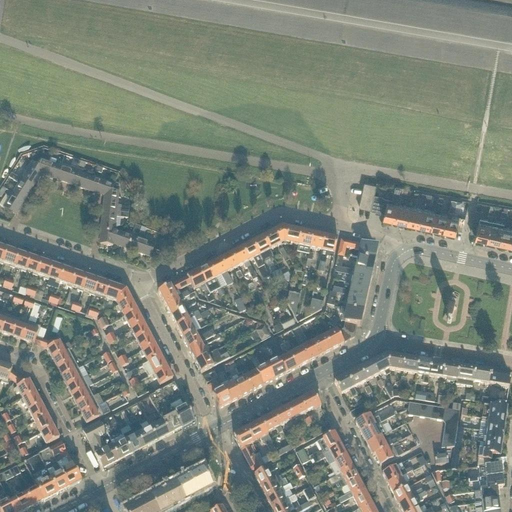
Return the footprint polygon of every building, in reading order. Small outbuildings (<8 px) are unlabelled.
[(56,180),(60,168),(49,164),(51,158),(42,155),(40,161),(38,167),(41,175),(56,180)] [(41,175),(38,167),(40,161),(36,160),(30,168),(28,167),(27,169),(29,170),(22,181),(33,188),(41,175)] [(78,169),(79,168),(81,162),(74,160),(71,167),(73,168),(72,172),(62,169),(64,164),(62,164),(60,168),(56,180),(73,186),(78,169)] [(83,172),(83,171),(78,169),(73,186),(89,192),(93,179),(95,175),(88,173),(87,177),(84,176),(85,172),(83,172)] [(24,202),(33,188),(22,181),(12,174),(9,178),(19,185),(13,194),(13,195),(24,202)] [(112,192),(114,187),(114,186),(93,179),(89,192),(105,197),(112,192)] [(376,191),(377,184),(365,182),(363,188),(376,191)] [(400,201),(401,197),(403,187),(396,186),(393,199),(389,198),(385,212),(384,217),(396,219),(400,203),(400,201)] [(129,214),(129,208),(117,207),(119,187),(114,187),(112,192),(105,197),(103,212),(129,214)] [(374,197),(376,191),(363,188),(362,194),(374,197)] [(13,195),(13,194),(9,192),(0,205),(0,206),(15,216),(24,202),(13,195)] [(373,203),(374,197),(362,194),(361,200),(373,203)] [(380,211),(383,197),(377,195),(374,209),(380,211)] [(385,212),(389,198),(383,197),(380,211),(385,212)] [(372,209),(373,203),(361,200),(359,206),(372,209)] [(440,212),(442,201),(437,200),(435,211),(432,227),(444,230),(447,213),(440,212)] [(412,206),(400,203),(396,219),(408,222),(412,206)] [(420,225),(423,208),(412,206),(408,222),(420,225)] [(488,240),(493,220),(495,208),(490,207),(487,219),(480,217),(477,233),(476,237),(488,240)] [(432,227),(435,211),(423,208),(420,225),(432,227)] [(504,226),(508,211),(500,209),(499,215),(502,216),(501,222),(493,220),(488,240),(500,242),(504,226)] [(480,217),(482,211),(476,210),(471,231),(477,233),(480,217)] [(128,219),(129,214),(103,212),(102,228),(115,230),(116,218),(128,219)] [(457,228),(460,216),(447,213),(444,230),(456,232),(457,228)] [(463,230),(466,218),(460,216),(457,228),(463,230)] [(511,227),(504,226),(500,242),(511,244),(511,227)] [(134,252),(142,229),(137,227),(133,238),(121,234),(117,247),(134,252)] [(115,232),(115,230),(102,228),(100,245),(113,246),(113,245),(117,247),(121,234),(115,232)] [(298,247),(301,232),(282,228),(274,232),(281,246),(284,244),(298,247)] [(143,242),(147,230),(142,229),(134,252),(151,258),(155,246),(143,242)] [(270,251),(281,246),(274,232),(263,238),(270,251)] [(310,250),(313,235),(301,232),(298,247),(303,248),(310,250)] [(322,252),(325,238),(313,235),(310,250),(322,252)] [(273,257),(270,251),(263,238),(252,244),(259,257),(262,263),(273,257)] [(327,258),(333,259),(337,240),(325,238),(322,252),(319,263),(325,265),(327,258)] [(346,249),(347,242),(341,241),(338,257),(344,258),(346,249)] [(371,275),(377,249),(347,242),(346,249),(361,252),(358,266),(355,266),(354,271),(371,275)] [(262,263),(259,257),(252,244),(241,249),(248,263),(253,260),(258,270),(259,270),(262,275),(267,272),(262,263)] [(257,279),(248,263),(241,249),(230,255),(237,268),(243,265),(246,270),(247,270),(253,281),(257,279)] [(14,270),(15,268),(19,255),(8,251),(3,264),(4,264),(12,267),(12,269),(14,270)] [(26,272),(31,258),(19,255),(15,268),(24,271),(23,273),(25,274),(26,272)] [(227,274),(237,268),(230,255),(220,261),(226,274),(227,274)] [(341,269),(344,258),(338,257),(335,267),(341,269)] [(37,278),(38,276),(42,262),(31,258),(26,272),(35,275),(34,277),(37,278)] [(227,274),(226,274),(220,261),(209,267),(216,279),(216,280),(221,277),(227,288),(232,285),(227,274)] [(48,282),(54,266),(42,262),(38,276),(47,279),(46,281),(48,282)] [(58,290),(60,286),(60,283),(65,270),(54,266),(48,282),(47,287),(58,290)] [(216,280),(216,279),(209,267),(198,272),(204,283),(205,285),(210,295),(221,289),(216,280)] [(71,290),(72,287),(76,274),(65,270),(60,283),(69,287),(69,289),(71,290)] [(279,290),(288,286),(280,271),(271,275),(279,290)] [(365,301),(371,275),(354,271),(353,277),(355,278),(352,292),(350,292),(348,297),(365,301)] [(205,285),(204,283),(198,272),(187,278),(187,279),(191,285),(194,291),(200,288),(203,293),(204,292),(206,297),(210,295),(205,285)] [(82,293),(83,291),(88,278),(76,274),(72,287),(81,290),(80,293),(82,293)] [(94,297),(94,295),(99,282),(88,278),(83,291),(92,294),(91,296),(94,297)] [(174,294),(191,285),(187,279),(171,287),(174,294)] [(105,301),(106,299),(110,286),(99,282),(94,295),(103,298),(103,300),(105,301)] [(33,290),(33,289),(28,288),(28,290),(24,289),(25,287),(21,285),(18,295),(25,297),(26,296),(30,297),(32,291),(33,290)] [(116,302),(122,290),(110,286),(106,299),(116,302)] [(174,294),(171,287),(158,293),(164,305),(177,298),(174,294)] [(126,291),(122,290),(116,302),(118,307),(131,301),(126,291)] [(189,296),(187,293),(177,298),(164,305),(170,316),(183,310),(179,303),(185,300),(184,299),(189,296)] [(295,318),(300,296),(290,293),(287,304),(295,318)] [(327,306),(334,307),(337,295),(333,294),(330,293),(327,306)] [(362,314),(365,301),(348,297),(347,303),(349,303),(348,310),(362,314)] [(22,306),(24,301),(15,298),(13,303),(22,306)] [(240,314),(246,311),(240,300),(234,303),(240,314)] [(460,311),(461,300),(448,300),(447,310),(460,311)] [(124,319),(137,312),(131,301),(118,307),(116,309),(118,311),(120,310),(124,319)] [(313,316),(322,311),(324,304),(311,301),(308,315),(313,316)] [(33,310),(35,305),(26,302),(24,307),(33,310)] [(40,348),(43,341),(36,339),(40,328),(35,326),(39,316),(38,315),(40,307),(35,305),(33,310),(28,324),(22,342),(34,346),(40,348)] [(192,314),(190,315),(186,308),(183,310),(170,316),(176,328),(189,321),(194,319),(199,316),(198,313),(192,315),(192,314)] [(362,314),(348,310),(341,309),(340,316),(342,316),(341,323),(345,323),(344,330),(354,339),(357,326),(359,327),(362,314)] [(130,330),(143,324),(137,312),(124,319),(122,320),(123,322),(126,321),(130,330)] [(0,333),(2,335),(8,317),(0,314),(0,333)] [(12,338),(18,321),(8,317),(2,335),(12,338)] [(284,331),(294,325),(291,318),(280,323),(284,331)] [(58,336),(63,321),(57,319),(52,334),(58,336)] [(22,342),(28,324),(18,321),(12,338),(22,342)] [(183,340),(195,333),(189,321),(176,328),(183,340)] [(136,341),(149,335),(143,324),(130,330),(136,341)] [(276,334),(282,331),(280,325),(273,329),(276,334)] [(262,341),(269,338),(264,327),(257,331),(262,341)] [(350,341),(354,339),(344,330),(338,334),(343,344),(350,341)] [(343,344),(338,334),(337,331),(324,337),(332,351),(344,345),(343,344)] [(212,339),(215,337),(212,332),(198,339),(195,333),(183,340),(189,351),(201,345),(206,342),(212,339)] [(142,353),(155,346),(149,335),(136,341),(142,353)] [(320,357),(332,351),(324,337),(313,343),(313,344),(320,357)] [(55,346),(46,342),(43,341),(40,348),(47,350),(48,353),(52,360),(69,351),(71,350),(68,344),(61,348),(59,344),(55,346)] [(316,359),(320,357),(313,344),(301,350),(308,364),(316,359)] [(195,363),(207,356),(201,345),(189,351),(195,363)] [(148,364),(160,357),(155,346),(142,353),(140,354),(141,356),(143,355),(148,364)] [(299,368),(308,364),(301,350),(289,356),(296,368),(296,370),(299,368)] [(57,369),(73,361),(69,351),(52,360),(57,369)] [(227,355),(221,359),(217,351),(207,356),(195,363),(201,375),(213,368),(229,360),(227,355)] [(108,365),(112,363),(108,354),(103,357),(108,365)] [(260,356),(264,362),(266,367),(267,368),(274,382),(285,376),(281,368),(277,362),(274,356),(267,360),(264,354),(261,356),(260,356)] [(296,370),(296,368),(289,356),(277,362),(281,368),(285,376),(296,370)] [(390,375),(389,371),(389,368),(387,356),(386,356),(372,364),(374,368),(378,376),(384,373),(386,377),(390,375)] [(405,359),(387,356),(389,368),(389,371),(403,373),(404,368),(405,359)] [(166,369),(166,368),(160,357),(148,364),(146,365),(147,367),(149,366),(154,375),(166,369)] [(418,368),(419,361),(405,359),(404,368),(403,373),(417,375),(418,368)] [(73,361),(57,369),(62,379),(78,370),(73,361)] [(430,368),(431,363),(419,361),(418,368),(417,375),(424,376),(423,385),(428,385),(429,377),(430,368)] [(444,368),(444,365),(431,363),(430,368),(429,377),(442,379),(444,368)] [(378,376),(374,368),(372,364),(363,368),(359,370),(366,383),(378,376)] [(15,384),(19,378),(11,372),(12,370),(0,366),(0,365),(0,380),(2,381),(1,384),(7,386),(9,379),(15,384)] [(113,376),(118,373),(113,365),(109,367),(113,376)] [(459,368),(444,365),(444,368),(442,379),(447,380),(447,381),(456,382),(457,381),(457,380),(459,368)] [(274,382),(267,368),(266,367),(264,368),(256,373),(263,387),(274,382)] [(472,388),(473,383),(473,381),(475,370),(459,368),(457,380),(457,381),(456,382),(456,386),(472,388)] [(172,381),(172,380),(166,369),(154,375),(151,377),(154,382),(156,380),(160,387),(172,381)] [(67,388),(83,379),(78,370),(62,379),(67,388)] [(354,389),(366,383),(359,370),(347,377),(354,389)] [(489,386),(491,373),(475,370),(473,381),(473,383),(489,386)] [(241,398),(234,384),(228,373),(225,375),(230,386),(223,390),(230,404),(241,398)] [(263,387),(256,373),(245,379),(252,393),(263,387)] [(510,376),(491,373),(489,386),(509,389),(511,376),(510,376)] [(207,376),(203,378),(207,385),(211,383),(209,379),(207,376)] [(357,396),(354,389),(347,377),(335,383),(334,383),(341,396),(342,396),(341,396),(349,392),(353,399),(357,396)] [(27,384),(19,378),(15,384),(20,388),(14,391),(17,396),(19,394),(23,401),(35,395),(29,383),(27,384)] [(72,397),(88,389),(83,379),(67,388),(72,397)] [(241,398),(252,393),(245,379),(234,384),(241,398)] [(186,407),(174,385),(163,391),(168,399),(170,398),(178,412),(174,414),(182,430),(195,423),(186,407)] [(223,390),(216,394),(212,385),(208,387),(212,396),(220,410),(230,404),(223,390)] [(385,390),(391,400),(393,399),(392,392),(391,386),(385,390)] [(77,406),(93,398),(88,389),(72,397),(77,406)] [(174,414),(164,397),(162,392),(150,398),(157,413),(153,415),(156,420),(160,418),(163,424),(169,436),(175,434),(174,433),(182,430),(174,414)] [(425,403),(426,397),(413,394),(412,401),(425,403)] [(41,406),(36,396),(35,395),(23,401),(20,403),(23,407),(25,406),(29,413),(41,406)] [(82,416),(98,407),(103,404),(99,395),(93,398),(77,406),(82,416)] [(306,414),(320,407),(313,395),(300,402),(306,414)] [(426,397),(425,403),(434,404),(435,397),(426,395),(426,397)] [(293,421),(306,414),(300,402),(286,409),(293,421)] [(47,417),(42,408),(41,406),(29,413),(35,424),(47,417)] [(506,412),(506,410),(484,406),(482,420),(504,423),(505,418),(507,419),(508,412),(506,412)] [(87,426),(103,417),(98,407),(82,416),(87,426)] [(354,420),(366,413),(363,407),(350,414),(354,420)] [(280,428),(293,421),(286,409),(273,416),(280,428)] [(445,426),(458,426),(459,413),(444,410),(442,423),(445,426)] [(386,422),(395,417),(393,414),(379,421),(378,419),(372,422),(369,416),(355,423),(361,435),(386,422)] [(282,433),(280,428),(273,416),(260,423),(268,437),(267,435),(276,430),(279,435),(282,433)] [(53,429),(48,419),(47,417),(35,424),(41,435),(53,429)] [(132,456),(123,438),(116,424),(112,418),(100,424),(83,433),(103,471),(102,471),(103,472),(125,460),(125,459),(132,456)] [(504,423),(482,420),(480,432),(504,436),(505,429),(504,429),(504,423)] [(383,428),(388,426),(386,422),(361,435),(367,446),(381,438),(387,436),(383,428)] [(150,430),(142,434),(137,423),(132,426),(135,431),(145,449),(149,447),(157,443),(150,430)] [(276,453),(268,437),(260,423),(246,430),(253,445),(261,441),(261,442),(266,445),(273,459),(278,457),(276,453)] [(164,439),(169,436),(163,424),(150,430),(157,443),(164,439)] [(319,437),(332,430),(329,425),(324,428),(316,432),(319,437)] [(59,440),(54,430),(53,429),(41,435),(47,447),(59,440)] [(247,448),(253,445),(246,430),(233,437),(241,451),(242,450),(244,453),(243,454),(252,472),(264,465),(259,455),(254,458),(250,450),(249,451),(247,448)] [(140,452),(145,449),(135,431),(131,433),(123,438),(132,456),(139,452),(140,452)] [(503,442),(504,436),(480,432),(478,444),(481,444),(501,447),(502,442),(503,442)] [(308,464),(318,458),(340,447),(334,435),(335,435),(334,434),(317,444),(321,452),(309,458),(306,459),(308,464)] [(411,450),(417,448),(411,437),(406,440),(411,450)] [(373,457),(375,456),(392,447),(397,444),(402,441),(400,438),(390,443),(389,441),(384,444),(381,438),(367,446),(373,457)] [(289,446),(292,451),(305,444),(302,439),(289,446)] [(453,457),(460,458),(462,441),(455,440),(455,441),(454,449),(453,457)] [(73,467),(65,452),(66,452),(61,444),(49,451),(59,470),(61,475),(69,489),(81,482),(73,467)] [(501,456),(502,449),(501,449),(501,447),(481,444),(478,444),(480,444),(478,460),(480,461),(479,469),(489,468),(489,467),(491,456),(499,458),(500,456),(501,456)] [(279,458),(292,451),(289,446),(276,453),(278,457),(279,458)] [(329,467),(346,458),(340,447),(318,458),(308,464),(310,467),(315,464),(315,465),(325,459),(329,467)] [(394,450),(392,447),(375,456),(381,467),(397,458),(396,457),(398,456),(395,450),(394,450)] [(59,470),(49,451),(38,456),(38,457),(39,457),(44,468),(50,465),(53,471),(47,474),(51,480),(50,480),(58,495),(69,489),(61,475),(59,470)] [(44,502),(58,495),(50,480),(51,480),(47,474),(44,468),(39,457),(38,457),(38,456),(24,464),(35,485),(37,490),(44,502)] [(435,467),(448,465),(447,457),(434,458),(435,467)] [(458,472),(460,458),(453,457),(451,471),(458,472)] [(330,481),(353,470),(346,458),(329,467),(334,475),(328,478),(330,481)] [(268,475),(277,470),(275,466),(270,469),(269,469),(254,477),(260,488),(272,482),(268,475)] [(502,468),(501,467),(500,466),(489,467),(489,468),(479,469),(480,476),(479,476),(479,480),(502,478),(501,473),(503,472),(502,468)] [(299,481),(304,479),(305,478),(299,467),(294,470),(299,481)] [(404,470),(398,473),(395,468),(382,475),(388,486),(406,476),(404,473),(405,472),(404,470)] [(347,487),(359,481),(353,470),(330,481),(329,482),(331,487),(339,483),(342,490),(347,487)] [(185,504),(212,490),(203,473),(176,487),(185,504)] [(441,485),(441,484),(440,474),(432,475),(437,485),(439,485),(441,485)] [(0,511),(20,511),(15,502),(15,501),(2,476),(0,476),(0,511)] [(408,480),(406,476),(388,486),(394,497),(407,490),(403,484),(409,481),(409,480),(408,480)] [(431,491),(436,488),(430,477),(425,480),(431,491)] [(480,491),(481,491),(484,491),(496,489),(503,488),(504,487),(504,482),(502,482),(502,478),(479,480),(480,484),(480,491)] [(281,491),(283,489),(278,479),(272,482),(260,488),(266,499),(281,491)] [(353,499),(365,493),(359,481),(347,487),(351,494),(338,501),(341,505),(342,505),(348,502),(353,499)] [(449,492),(449,491),(450,491),(449,483),(441,484),(441,485),(439,485),(442,492),(443,492),(443,493),(449,492)] [(284,494),(292,490),(290,486),(283,489),(281,491),(266,499),(272,509),(288,501),(284,494)] [(156,511),(169,511),(185,504),(176,487),(150,500),(156,511)] [(320,501),(325,499),(318,487),(314,489),(320,501)] [(21,491),(20,489),(18,488),(16,489),(15,491),(15,493),(17,494),(19,495),(20,498),(15,501),(15,502),(20,511),(25,511),(33,508),(26,495),(24,492),(23,490),(21,491)] [(32,492),(30,489),(24,492),(26,495),(33,508),(44,502),(37,490),(32,492)] [(314,501),(316,500),(310,489),(303,493),(309,504),(314,501)] [(475,505),(498,503),(497,498),(499,497),(498,493),(497,492),(496,489),(484,491),(481,491),(480,491),(481,493),(474,494),(475,505)] [(410,496),(407,490),(394,497),(399,507),(412,500),(417,498),(416,494),(415,493),(410,496)] [(327,492),(323,494),(329,504),(332,502),(327,492)] [(359,511),(371,504),(365,493),(353,499),(359,511)] [(422,500),(427,498),(425,494),(423,495),(417,498),(412,500),(399,507),(401,511),(415,511),(418,511),(415,506),(423,502),(422,500)] [(291,505),(297,502),(294,497),(288,501),(272,509),(272,511),(292,511),(294,511),(291,505)] [(450,506),(455,504),(452,497),(447,499),(450,506)] [(156,511),(150,500),(128,511),(156,511)] [(498,511),(498,503),(475,505),(476,511),(498,511)]
